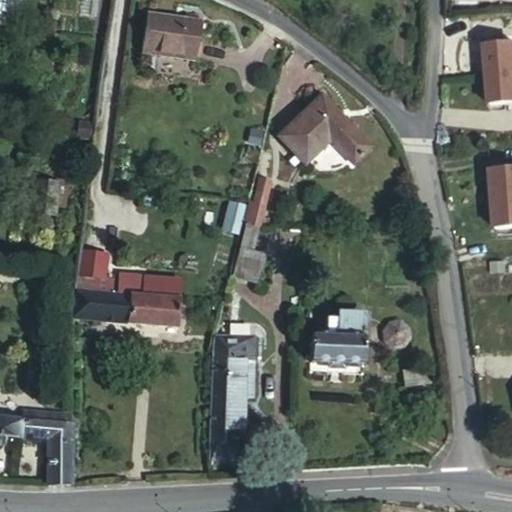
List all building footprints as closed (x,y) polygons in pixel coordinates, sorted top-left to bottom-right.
[(201,26),(150,18),(145,57),(197,65),(201,26)] [(511,41),(487,43),(489,72),(511,69),(511,41)] [(511,69),(489,72),(491,102),(511,100),(511,69)] [(325,102),(283,143),(309,170),(333,149),(355,173),(374,153),(325,102)] [(511,166),(493,169),(496,198),(511,196),(511,166)] [(247,227),(262,229),(268,209),(263,207),(270,185),(259,183),(247,227)] [(65,191),(39,187),(35,217),(61,221),(65,191)] [(511,196),(496,198),(499,227),(511,226),(511,196)] [(247,227),(245,226),(240,260),(234,280),(259,287),(267,258),(255,255),(262,229),(247,227)] [(79,290),(75,320),(177,329),(182,282),(145,277),(143,298),(112,294),(113,283),(92,281),(90,292),(79,290)] [(368,321),(331,319),(330,338),(314,337),(313,365),(366,368),(368,321)] [(401,326),(393,325),(386,331),(385,341),(392,348),(401,348),(407,343),(407,332),(401,326)] [(211,428),(210,462),(244,462),(246,401),(254,401),(256,340),(217,338),(211,428)] [(430,371),(406,374),(408,388),(432,385),(430,371)] [(27,416),(25,423),(73,430),(73,422),(27,416)] [(49,443),(48,486),(71,486),(73,430),(25,423),(0,420),(0,440),(0,436),(49,443)]
